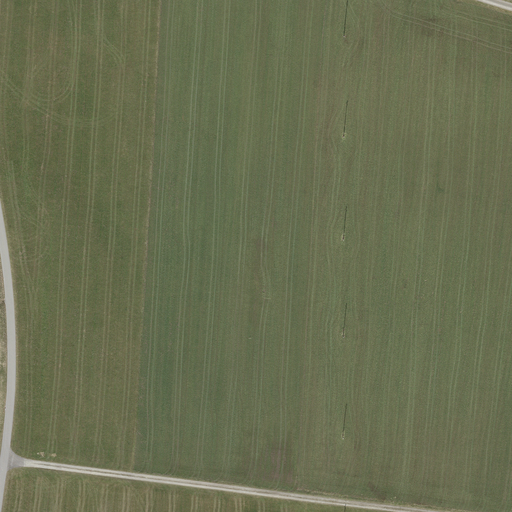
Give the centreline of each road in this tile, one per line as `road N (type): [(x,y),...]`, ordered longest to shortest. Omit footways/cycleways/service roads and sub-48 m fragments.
road 1 (track): [(4,458),(419,511)]
road 2 (unclassified): [(0,493),(11,392),(0,227)]
